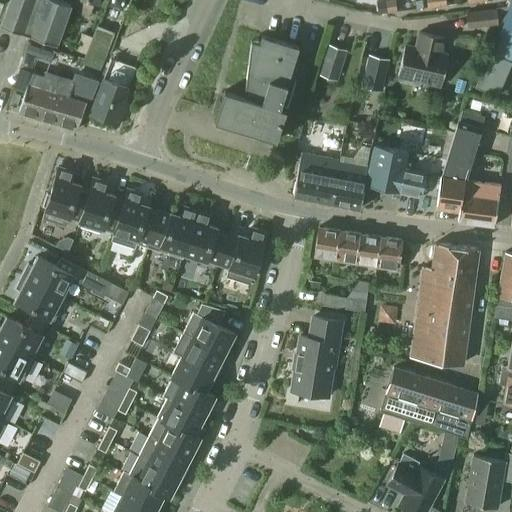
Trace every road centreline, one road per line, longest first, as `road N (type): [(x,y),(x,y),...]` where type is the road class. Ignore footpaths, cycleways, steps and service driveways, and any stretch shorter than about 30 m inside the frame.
road 1 (residential): [(30,511),(140,294)]
road 2 (residential): [(235,444),(303,212)]
road 3 (tertiary): [(511,237),(303,212)]
road 4 (residential): [(139,159),(210,0)]
road 5 (tertiary): [(303,212),(139,159)]
road 6 (tertiary): [(139,159),(0,126)]
